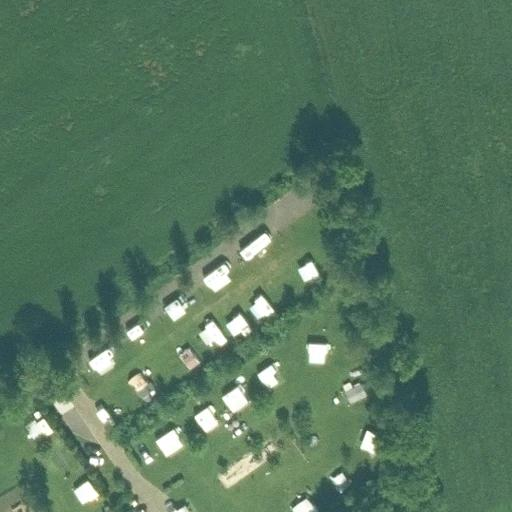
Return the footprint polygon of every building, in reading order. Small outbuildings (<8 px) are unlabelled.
[(230,250),(190,279),(209,304),(248,273),(230,250)] [(200,338),(208,357),(222,351),(215,332),(200,338)] [(347,388),(354,402),(372,394),(365,379),(347,388)] [(31,398),(12,412),(39,450),(58,437),(31,398)] [(211,402),(198,409),(210,434),(224,428),(211,402)] [(171,454),(186,443),(173,425),(158,436),(171,454)] [(93,474),(74,484),(83,503),(103,493),(93,474)] [(309,495),(293,506),(296,511),(317,511),(320,510),(309,495)]
